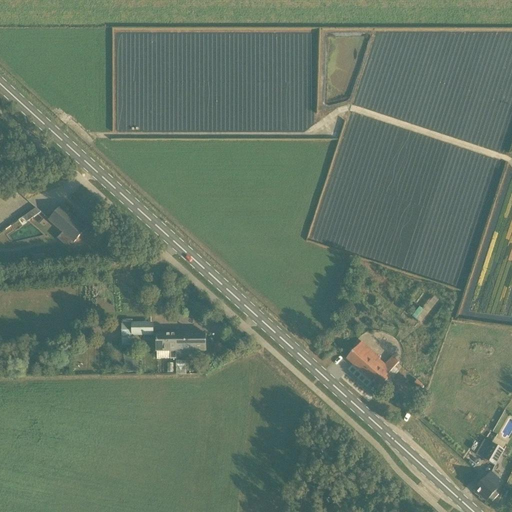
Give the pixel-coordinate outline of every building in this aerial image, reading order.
[(63,232),(75,242),(86,230),(66,212),(68,210),(63,206),(49,221),(62,233),(63,232)] [(29,213),(33,218),(41,213),(36,209),(29,213)] [(421,307),(413,316),(420,322),(440,301),(435,297),(424,309),(421,307)] [(122,347),(135,347),(135,337),(153,336),(152,324),(122,325),(122,347)] [(176,361),(186,361),(186,356),(197,356),(197,352),(205,351),(205,334),(176,335),(176,361)] [(176,361),(176,335),(157,335),(157,359),(171,359),(171,360),(176,360),(176,361)] [(380,390),(391,378),(376,365),(381,360),(361,342),(346,360),(380,390)] [(126,374),(139,371),(136,352),(123,354),(126,374)] [(178,363),(179,372),(186,371),(184,362),(178,363)] [(504,451),(501,449),(494,446),(491,444),(482,459),(495,466),(504,451)] [(499,495),(495,492),(503,484),(491,473),(475,491),(487,502),(489,499),(492,502),(499,495)]
